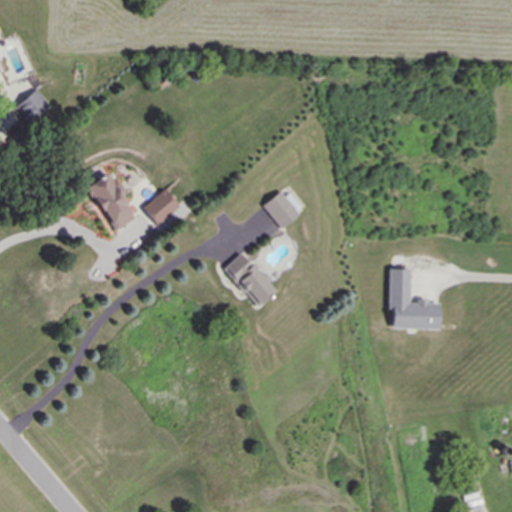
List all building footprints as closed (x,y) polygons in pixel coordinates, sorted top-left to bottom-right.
[(49,105),(34,89),(15,105),(30,122),(49,105)] [(113,231),(135,218),(116,186),(114,187),(106,174),(86,186),(113,231)] [(141,209),(157,225),(178,205),(163,189),(141,209)] [(293,205),(282,190),(262,204),(278,228),(298,215),(291,206),(293,205)] [(254,307),(273,292),(240,252),(222,268),(254,307)] [(390,328),(437,329),(437,304),(426,303),(426,299),(415,299),(415,303),(407,302),(408,269),(387,269),(387,310),(390,310),(390,328)]
